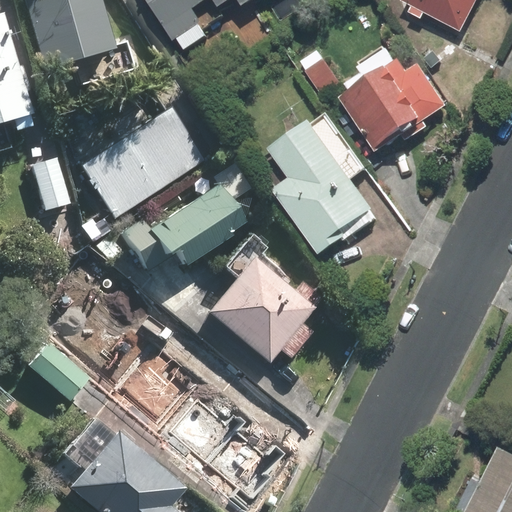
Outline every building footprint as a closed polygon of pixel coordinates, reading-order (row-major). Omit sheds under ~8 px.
[(106,57),(89,0),(16,0),(15,0),(38,77),(106,57)] [(140,0),(178,61),(207,43),(191,17),(209,6),(216,17),(234,5),(241,16),(266,0),(140,0)] [(403,0),(399,9),(460,40),(480,0),(403,0)] [(25,132),(0,41),(0,155),(7,153),(3,138),(25,132)] [(387,54),(354,76),(358,82),(345,91),(351,99),(338,108),(374,163),(447,115),(418,72),(405,81),(387,54)] [(323,63),(304,76),(324,104),(343,91),(323,63)] [(161,113),(74,170),(83,183),(77,187),(84,198),(90,194),(110,224),(197,166),(161,113)] [(270,200),(317,263),(375,220),(349,186),(366,174),(323,117),(266,159),(287,187),(270,200)] [(51,160),(27,167),(41,215),(65,208),(51,160)] [(136,222),(114,237),(144,281),(167,265),(173,273),(235,233),(207,190),(143,232),(136,222)] [(240,262),(198,318),(265,368),(274,355),(285,363),(306,335),(296,327),(315,302),(292,285),(284,295),(240,262)] [(81,382),(37,348),(19,371),(63,406),(81,382)] [(146,392),(131,410),(201,466),(230,429),(221,421),(233,406),(178,361),(150,395),(146,392)] [(105,436),(59,493),(83,511),(163,511),(162,511),(177,493),(105,436)] [(511,511),(511,460),(497,452),(464,511),(511,511)]
